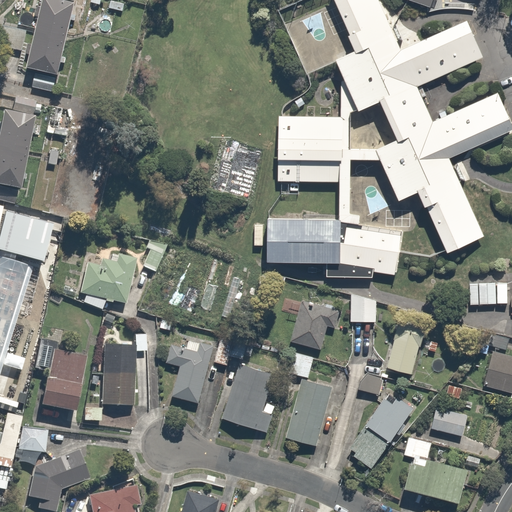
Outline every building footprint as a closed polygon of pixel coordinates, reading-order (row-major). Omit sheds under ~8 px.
[(39,0),(32,30),(3,23),(0,37),(0,46),(20,51),(16,66),(23,67),(33,70),(29,86),(51,91),(72,0),(39,0)] [(353,52),(334,61),(343,81),(357,111),(357,112),(379,103),(396,141),(375,150),(379,161),(397,202),(417,193),(423,208),(426,208),(445,250),(446,254),(483,237),(449,159),(511,130),(511,127),(497,93),(432,122),(417,87),(482,58),(466,22),(400,51),(396,42),(398,41),(398,40),(402,41),(394,25),(392,27),(390,27),(377,0),(332,0),(349,36),(347,37),(353,52)] [(406,0),(430,8),(432,0),(406,0)] [(338,183),(338,221),(340,221),(340,223),(358,225),(360,216),(349,214),(350,160),(379,161),(375,150),(351,149),(350,113),(357,111),(343,81),(340,83),(340,118),(282,117),(278,117),(277,182),(281,182),(338,183)] [(35,100),(13,96),(9,113),(0,111),(0,185),(17,189),(31,117),(35,100)] [(54,223),(6,210),(5,214),(2,214),(0,221),(0,249),(44,261),(54,223)] [(266,263),(326,264),(326,277),(372,278),(373,272),(394,276),(397,251),(400,234),(340,224),(340,223),(340,221),(338,221),(269,219),(267,219),(266,263)] [(154,272),(165,248),(152,242),(141,266),(154,272)] [(122,306),(135,259),(108,251),(104,266),(82,260),(74,292),(84,294),(81,304),(102,310),(104,301),(122,306)] [(496,304),(495,283),(469,284),(470,305),(496,304)] [(375,323),(376,301),(351,294),(350,321),(375,323)] [(295,317),(287,342),(321,352),(335,308),(293,295),(287,315),(295,317)] [(424,331),(397,323),(384,368),(411,376),(424,331)] [(490,331),(486,345),(506,351),(510,336),(490,331)] [(134,333),(134,348),(133,352),(146,353),(147,334),(134,333)] [(70,414),(84,355),(59,348),(61,342),(39,337),(31,371),(42,374),(34,405),(70,414)] [(197,351),(199,343),(187,339),(184,347),(170,342),(162,368),(176,373),(169,395),(196,404),(211,355),(197,351)] [(211,361),(226,366),(229,356),(240,360),(244,349),(217,341),(211,361)] [(133,352),(134,348),(101,346),(98,403),(130,405),(133,352)] [(285,371),(302,376),(314,379),(321,354),(292,346),(285,371)] [(511,355),(491,350),(482,385),(510,393),(509,397),(511,397),(511,355)] [(218,418),(266,434),(277,402),(264,398),(272,374),(236,363),(218,418)] [(315,445),(332,385),(314,379),(302,376),(285,437),(315,445)] [(464,388),(448,383),(444,395),(460,400),(464,388)] [(368,469),(414,413),(387,391),(342,447),(368,469)] [(101,407),(83,406),(83,421),(100,422),(101,407)] [(434,406),(429,428),(462,435),(467,413),(434,406)] [(19,423),(21,415),(6,411),(0,437),(0,459),(10,462),(14,448),(19,423)] [(47,429),(19,423),(14,448),(41,454),(47,429)] [(432,441),(409,434),(402,457),(407,459),(399,489),(457,506),(468,469),(427,457),(432,441)] [(76,450),(31,468),(25,499),(37,501),(36,509),(49,511),(52,511),(56,490),(87,477),(76,450)] [(140,511),(133,483),(84,496),(87,511),(140,511)] [(215,511),(219,495),(187,489),(179,511),(215,511)]
